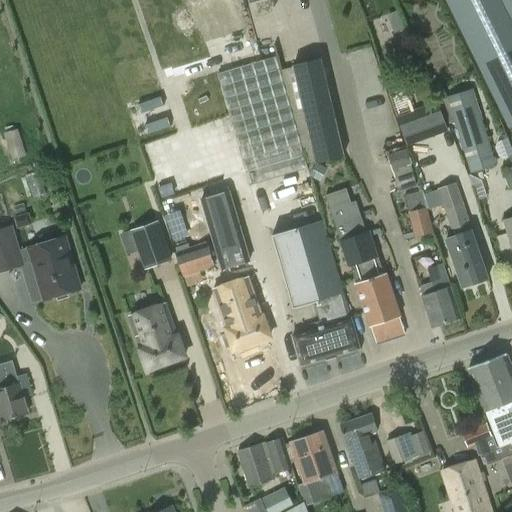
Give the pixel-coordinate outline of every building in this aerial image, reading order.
[(511,0),(500,0),(509,17),(468,37),(482,66),(481,66),(510,125),(511,124),(511,0)] [(276,57),(218,73),(239,145),(250,185),(308,168),(276,57)] [(321,59),(312,61),(291,66),(315,163),(344,156),(321,59)] [(449,124),(455,122),(470,172),(496,165),(472,90),(447,98),(448,99),(442,101),(449,124)] [(407,146),(422,140),(433,136),(449,130),(438,102),(397,117),(407,146)] [(4,133),(12,159),(27,155),(18,128),(4,133)] [(511,166),(511,149),(506,134),(502,135),(504,140),(498,142),(496,147),(499,157),(505,158),(508,157),(511,166)] [(407,150),(406,150),(387,156),(392,171),(394,179),(398,192),(415,186),(412,174),(413,173),(411,165),(407,150)] [(325,168),(316,163),(308,176),(318,182),(325,168)] [(478,201),(486,197),(481,180),(469,174),(468,175),(478,201)] [(437,189),(453,236),(446,239),(462,287),(487,278),(455,183),(437,189)] [(158,188),(162,198),(173,194),(170,184),(158,188)] [(376,343),(405,334),(385,274),(384,275),(369,231),(366,232),(356,201),(351,203),(346,188),(325,195),(348,267),(350,266),(370,327),(370,326),(376,343)] [(428,213),(421,192),(405,197),(410,213),(408,214),(414,233),(416,237),(432,232),(426,214),(428,213)] [(17,218),(19,226),(30,223),(27,215),(17,218)] [(511,217),(503,220),(511,248),(511,217)] [(321,221),(272,235),(293,308),(313,302),(321,326),(292,335),(301,365),(299,366),(300,367),(304,366),(303,363),(324,356),(325,360),(326,361),(336,358),(335,357),(334,353),(354,348),(355,351),(361,350),(360,348),(359,348),(350,318),(321,221)] [(157,222),(132,230),(146,268),(170,260),(157,222)] [(0,272),(24,266),(12,225),(0,229),(0,272)] [(80,289),(65,236),(28,247),(43,299),(80,289)] [(221,239),(176,254),(183,277),(228,262),(221,239)] [(449,287),(441,264),(427,268),(432,282),(420,286),(423,296),(421,296),(432,327),(460,317),(450,287),(449,287)] [(233,348),(268,336),(248,278),(213,290),(233,348)] [(177,336),(165,304),(129,317),(140,349),(139,349),(147,370),(185,356),(177,335),(177,336)] [(511,370),(505,353),(468,368),(499,446),(495,448),(492,438),(474,445),(478,456),(480,455),(481,459),(484,458),(487,466),(511,456),(511,370)] [(14,362),(0,366),(0,412),(2,418),(27,412),(23,397),(32,395),(27,374),(18,376),(14,362)] [(346,442),(357,472),(360,480),(384,471),(370,433),(377,431),(371,414),(339,425),(345,442),(346,442)] [(474,445),(492,438),(486,423),(462,433),(468,448),(474,445)] [(337,473),(323,431),(290,442),(304,483),(299,485),(306,505),(331,496),(325,477),(337,473)] [(411,436),(410,432),(386,441),(394,465),(429,451),(422,432),(411,436)] [(266,445),(262,447),(261,444),(238,451),(249,486),(272,478),(271,474),(291,467),(282,439),(266,445)] [(490,511),(474,460),(442,471),(455,511),(490,511)] [(284,487),(261,499),(267,511),(284,511),(294,507),(284,487)] [(405,504),(403,497),(382,503),(384,511),(405,504)] [(307,511),(304,502),(284,511),(307,511)]
